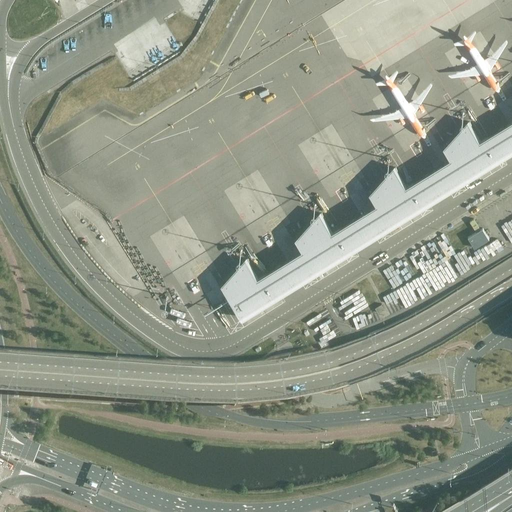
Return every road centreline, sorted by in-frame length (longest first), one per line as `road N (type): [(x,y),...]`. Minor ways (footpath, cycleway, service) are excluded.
road 1 (tertiary): [(482,453),(270,511)]
road 2 (tertiary): [(198,511),(0,444)]
road 3 (unclassified): [(482,453),(464,373),(511,327)]
road 4 (tertiary): [(358,511),(487,466)]
road 5 (tertiary): [(0,461),(121,511)]
